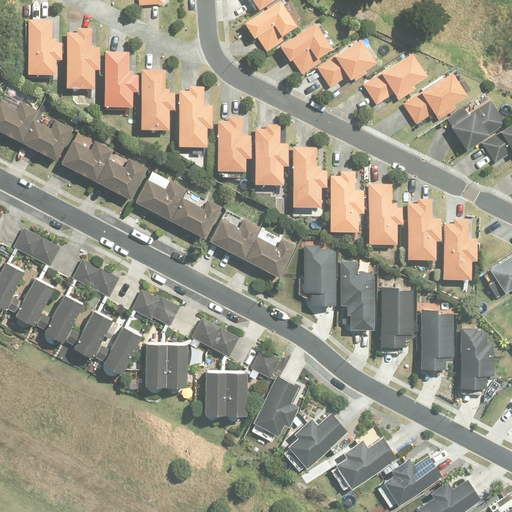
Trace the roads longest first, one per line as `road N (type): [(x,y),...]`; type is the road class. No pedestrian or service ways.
road 1 (residential): [(511,462),(344,372),(297,332),(0,177)]
road 2 (residential): [(212,50),(238,78),(511,213)]
road 3 (residential): [(212,50),(184,50),(78,0)]
